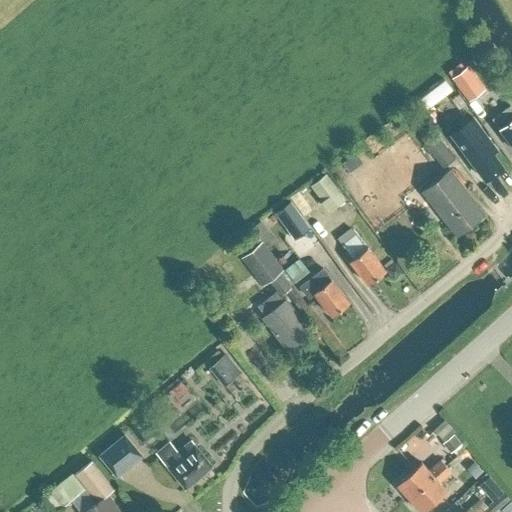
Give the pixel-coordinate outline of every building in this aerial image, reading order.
[(484,88),(467,65),(465,67),(460,61),(447,71),(468,100),(484,88)] [(511,108),(509,104),(491,118),(511,146),(511,108)] [(442,166),(454,157),(435,132),(423,141),(442,166)] [(484,178),(501,165),(484,142),(466,155),(484,178)] [(330,175),(353,196),(367,182),(343,160),(330,175)] [(455,234),(483,213),(449,168),(421,190),(455,234)] [(345,198),(326,172),(309,185),(319,198),(329,210),(345,198)] [(310,227),(290,200),(274,211),(293,239),(310,227)] [(423,217),(416,223),(421,229),(428,223),(423,217)] [(366,247),(350,226),(336,237),(351,257),(349,259),(367,283),(384,269),(367,246),(366,247)] [(391,269),(413,250),(392,227),(370,246),(391,269)] [(284,298),(281,295),(286,291),(294,302),(299,298),(291,287),(279,271),(282,268),(252,229),(234,241),(244,254),(242,255),(262,283),(269,277),(277,289),(258,303),(265,313),(262,316),(286,348),(309,331),(284,298)] [(306,259),(293,266),(301,280),(313,274),(306,259)] [(312,291),(330,315),(348,301),(330,278),(322,267),(299,285),(307,295),(312,291)] [(240,336),(218,359),(240,380),(262,357),(240,336)] [(300,368),(291,372),(300,387),(308,383),(300,368)] [(453,453),(461,445),(442,423),(433,431),(453,453)] [(98,455),(116,477),(141,456),(123,434),(98,455)] [(165,444),(155,452),(184,488),(211,465),(190,440),(173,454),(165,444)] [(54,511),(70,500),(79,511),(121,511),(108,493),(114,488),(91,459),(74,473),(72,470),(39,496),(52,511),(54,511)] [(396,483),(408,497),(445,465),(440,459),(428,469),(420,461),(396,483)] [(473,460),(466,467),(474,476),(482,469),(473,460)] [(445,465),(408,497),(421,511),(446,490),(438,481),(450,471),(445,465)] [(477,484),(492,500),(503,491),(488,474),(477,484)] [(492,500),(483,508),(486,511),(491,511),(508,497),(503,491),(492,500)] [(511,511),(511,502),(510,500),(501,509),(503,511),(511,511)]
